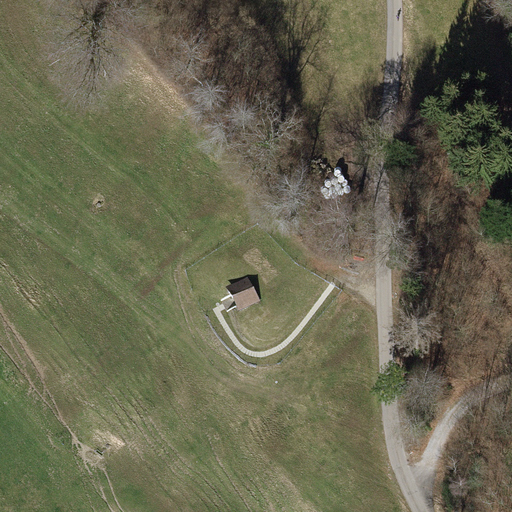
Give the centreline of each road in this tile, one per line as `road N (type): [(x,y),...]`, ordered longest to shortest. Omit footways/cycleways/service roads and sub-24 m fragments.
road 1 (track): [(395,0),(388,110),(334,285),(391,469),(415,511)]
road 2 (track): [(212,318),(233,349),(253,360),(281,352),(334,285)]
road 3 (track): [(511,383),(479,394),(446,420),(424,511)]
